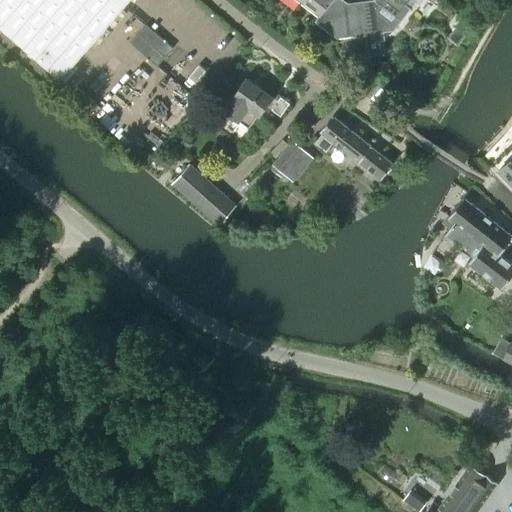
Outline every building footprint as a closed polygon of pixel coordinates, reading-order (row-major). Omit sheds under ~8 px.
[(0,0),(0,25),(61,79),(130,0),(0,0)] [(300,0),(301,0),(320,15),(315,21),(337,38),(353,36),(353,38),(366,36),(361,1),(349,2),(345,0),(300,0)] [(405,3),(407,0),(365,0),(361,1),(366,36),(369,56),(382,54),(379,32),(394,30),(411,8),(405,3)] [(173,47),(146,24),(131,42),(158,65),(173,47)] [(281,95),(278,100),(247,77),(234,96),(230,93),(220,106),(250,127),(259,115),(260,116),(268,106),(282,116),(291,102),(281,95)] [(372,146),(333,115),(321,131),(323,133),(316,142),(327,151),(334,141),(360,161),(361,161),(382,177),(394,163),(372,146)] [(295,144),(275,166),(285,175),(305,153),(295,144)] [(511,156),(497,171),(511,186),(511,156)] [(218,224),(220,222),(237,203),(191,162),(171,183),(218,224)] [(511,237),(511,235),(465,197),(449,216),(456,221),(443,238),(453,246),(456,243),(473,257),(468,263),(501,289),(511,275),(511,265),(499,255),(511,237)] [(433,502),(425,511),(476,511),(497,484),(470,465),(440,507),(433,502)] [(412,487),(404,499),(421,509),(428,497),(412,487)]
